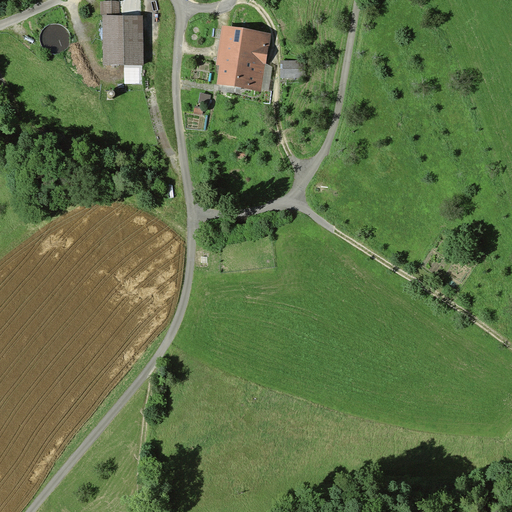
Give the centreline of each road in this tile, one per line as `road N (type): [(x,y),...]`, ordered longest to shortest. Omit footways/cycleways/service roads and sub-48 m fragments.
road 1 (track): [(292,197),(511,347)]
road 2 (track): [(307,179),(284,136),(273,29),(247,0)]
road 3 (track): [(143,511),(150,367)]
